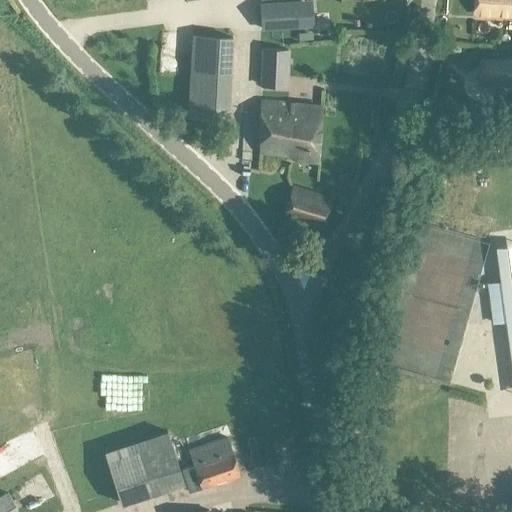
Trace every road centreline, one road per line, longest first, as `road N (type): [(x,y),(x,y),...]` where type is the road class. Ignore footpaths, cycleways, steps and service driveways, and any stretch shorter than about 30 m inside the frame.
road 1 (unclassified): [(291,293),(253,223),(91,72),(31,0)]
road 2 (unclassified): [(291,293),(333,251),(391,145),(417,69),(428,0)]
road 3 (unclassified): [(328,511),(291,293)]
